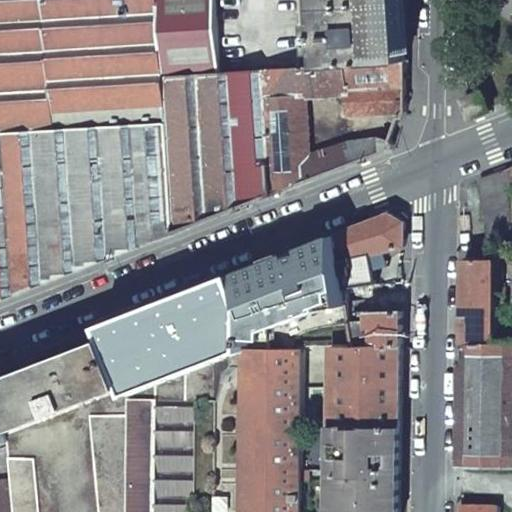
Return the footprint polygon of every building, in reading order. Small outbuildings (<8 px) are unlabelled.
[(165,79),(221,75),(215,0),(0,0),(0,135),(167,125),(165,79)] [(408,62),(403,0),(328,0),(331,34),(323,35),(323,41),(331,40),(333,67),(344,66),(408,62)] [(408,62),(344,66),(347,93),(347,98),(349,114),(407,110),(408,62)] [(333,67),(294,70),(296,98),(299,98),(342,93),(342,98),(347,98),(347,93),(344,66),(333,67)] [(221,75),(165,79),(167,125),(173,235),(309,183),(303,166),(299,98),(296,98),(294,70),(221,75)] [(462,99),(471,120),(493,112),(485,90),(462,99)] [(167,125),(0,135),(0,301),(173,235),(167,125)] [(315,153),(303,166),(309,183),(393,151),(396,144),(393,140),(382,137),(351,141),(315,153)] [(485,216),(490,251),(491,251),(511,247),(511,186),(509,169),(480,180),(485,216)] [(389,251),(405,247),(406,223),(391,215),(339,235),(345,261),(372,255),(389,251)] [(291,254),(237,274),(248,306),(249,349),(271,349),(271,330),(328,310),(351,306),(351,302),(349,288),(347,273),(345,261),(339,235),(304,249),(306,253),(300,256),(293,258),(291,254)] [(347,273),(349,288),(366,286),(378,285),(372,255),(345,261),(347,273)] [(465,260),(464,347),(499,344),(500,262),(499,259),(465,260)] [(128,389),(130,395),(249,349),(248,306),(237,274),(170,301),(103,327),(108,340),(128,389)] [(349,288),(351,302),(369,299),(366,286),(349,288)] [(351,306),(328,310),(271,330),(271,349),(305,350),(305,348),(335,348),(357,348),(353,323),(351,306)] [(353,323),(357,348),(375,347),(404,344),(404,328),(405,312),(376,313),(376,320),(353,323)] [(48,364),(0,382),(0,420),(6,435),(60,415),(128,389),(108,340),(48,364)] [(511,342),(499,344),(464,347),(462,464),(511,465),(511,342)] [(335,348),(334,427),(402,427),(403,386),(404,344),(375,347),(357,348),(335,348)] [(130,395),(128,511),(243,511),(249,349),(130,395)] [(249,349),(243,511),(302,511),(304,426),(305,350),(271,349),(249,349)] [(128,511),(130,395),(128,389),(60,415),(69,434),(93,425),(100,511),(128,511)] [(12,479),(15,511),(100,511),(93,425),(69,434),(60,415),(6,435),(9,443),(12,479)] [(0,446),(9,443),(6,435),(0,420),(0,446)] [(334,427),(331,511),(401,511),(402,427),(334,427)] [(15,511),(12,479),(0,480),(0,511),(15,511)]
